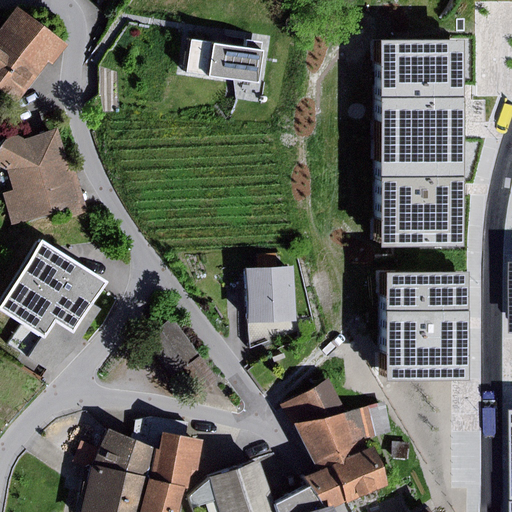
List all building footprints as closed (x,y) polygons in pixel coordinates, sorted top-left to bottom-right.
[(0,10),(0,93),(9,100),(40,56),(48,62),(60,42),(6,4),(0,10)] [(244,46),(185,37),(180,71),(252,82),(257,48),(244,46)] [(464,40),(381,40),(381,143),(464,143),(464,40)] [(109,47),(96,66),(98,95),(123,97),(123,47),(109,47)] [(0,204),(6,222),(58,206),(61,217),(83,211),(71,171),(61,166),(48,125),(12,136),(9,135),(4,133),(1,133),(0,133),(0,204)] [(464,143),(381,143),(381,247),(464,247),(464,143)] [(99,280),(28,235),(0,280),(0,313),(15,323),(36,336),(47,319),(66,331),(85,302),(99,280)] [(283,263),(234,264),(235,319),(245,318),(284,318),(283,263)] [(469,272),(386,273),(387,381),(470,380),(469,272)] [(36,336),(15,323),(5,344),(46,371),(73,346),(94,307),(85,302),(66,331),(47,319),(36,336)] [(164,313),(136,334),(166,373),(175,366),(195,392),(214,378),(164,313)] [(284,318),(245,318),(246,347),(297,332),(296,318),(284,318)] [(324,378),(273,399),(311,464),(331,498),(378,479),(364,443),(354,446),(350,438),(386,430),(380,400),(338,409),(324,378)] [(67,459),(79,463),(69,511),(124,511),(142,443),(96,424),(89,444),(76,438),(67,459)] [(142,443),(124,511),(163,511),(170,484),(186,465),(190,435),(146,426),(142,443)] [(244,453),(197,471),(198,475),(182,495),(189,511),(265,511),(260,496),(244,453)] [(291,469),(296,475),(313,497),(316,503),(325,499),(331,498),(311,464),(303,466),(291,469)] [(260,496),(265,511),(320,511),(316,503),(313,497),(296,475),(260,496)]
